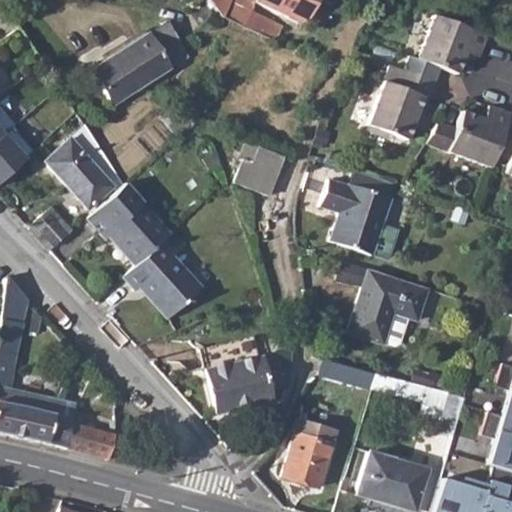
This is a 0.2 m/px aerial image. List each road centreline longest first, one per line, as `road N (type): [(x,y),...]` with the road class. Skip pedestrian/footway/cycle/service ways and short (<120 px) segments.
road 1 (residential): [(204,511),(210,461),(196,441),(0,232)]
road 2 (tertiary): [(201,511),(0,459)]
